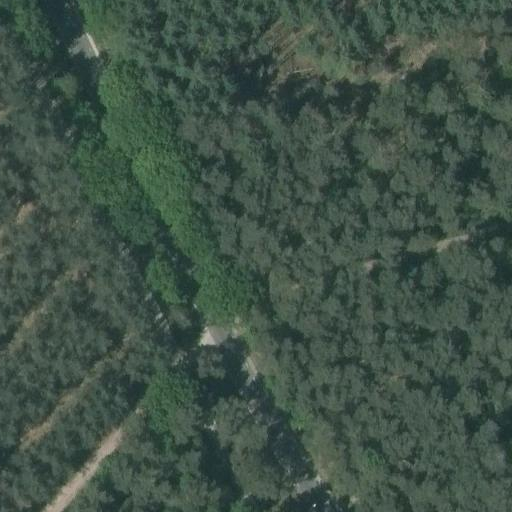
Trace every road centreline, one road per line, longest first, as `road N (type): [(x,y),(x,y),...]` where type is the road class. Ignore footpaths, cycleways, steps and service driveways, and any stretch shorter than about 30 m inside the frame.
road 1 (tertiary): [(325,511),(200,302),(55,0)]
road 2 (track): [(219,336),(179,365),(50,511)]
